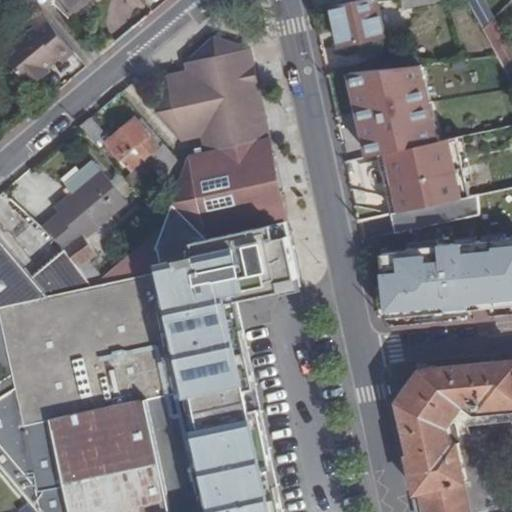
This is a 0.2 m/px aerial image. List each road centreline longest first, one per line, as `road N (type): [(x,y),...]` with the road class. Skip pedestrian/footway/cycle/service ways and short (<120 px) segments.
road 1 (tertiary): [(286,0),(363,352)]
road 2 (residential): [(201,0),(0,168)]
road 3 (tertiary): [(363,352),(397,511)]
road 4 (residential): [(511,339),(363,352)]
